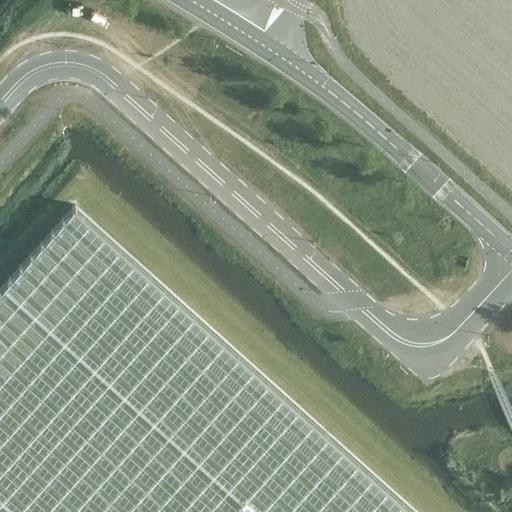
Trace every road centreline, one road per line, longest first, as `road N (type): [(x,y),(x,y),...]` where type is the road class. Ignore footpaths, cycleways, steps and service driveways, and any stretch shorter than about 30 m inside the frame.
road 1 (unclassified): [(0,96),(32,67),(56,62),(80,62),(107,77),(411,346),(446,339),(511,270)]
road 2 (tertiary): [(511,253),(379,132),(272,52)]
